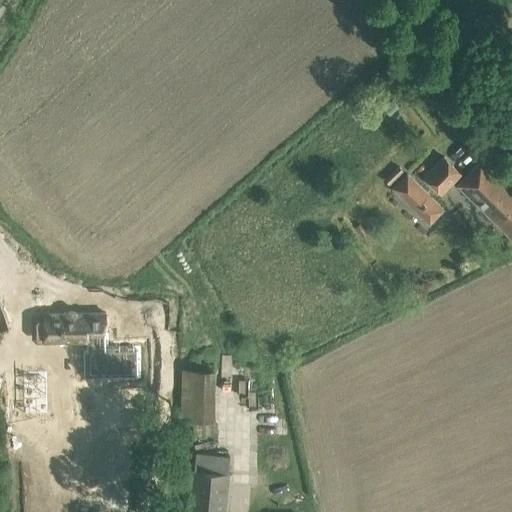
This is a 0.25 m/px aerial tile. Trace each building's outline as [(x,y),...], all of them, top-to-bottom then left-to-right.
[(441,193),(461,173),(444,157),(425,176),(441,193)] [(511,191),(481,161),(458,184),(511,236),(511,191)] [(444,208),(407,173),(393,188),(430,223),(444,208)] [(106,339),(105,313),(44,314),(45,318),(37,318),(34,321),(34,337),(37,340),(87,339),(88,354),(95,354),(96,379),(137,378),(137,352),(105,353),(105,339),(106,339)] [(215,419),(216,369),(191,368),(189,419),(193,419),(193,432),(217,433),(218,419),(215,419)] [(101,394),(100,467),(131,468),(132,394),(101,394)] [(189,511),(224,511),(230,457),(196,453),(189,511)]
